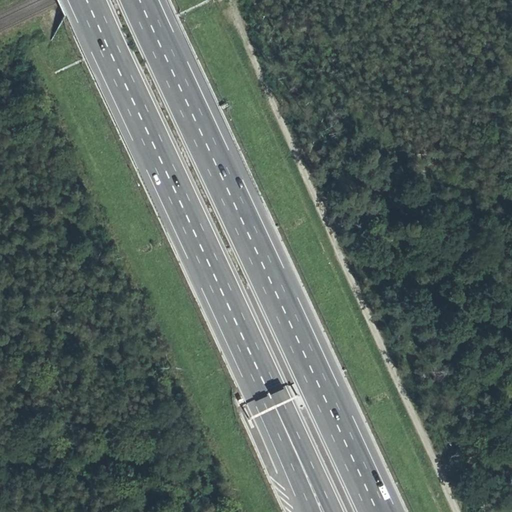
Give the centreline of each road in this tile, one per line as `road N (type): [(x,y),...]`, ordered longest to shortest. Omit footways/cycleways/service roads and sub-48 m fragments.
road 1 (track): [(454,511),(201,0)]
road 2 (motorway): [(296,338),(138,0)]
road 3 (motorway): [(203,252),(332,511)]
road 4 (motorway): [(203,252),(311,511)]
road 5 (motorway): [(87,0),(203,252)]
road 6 (motorway): [(386,511),(296,338)]
road 7 (motorway): [(368,511),(296,338)]
